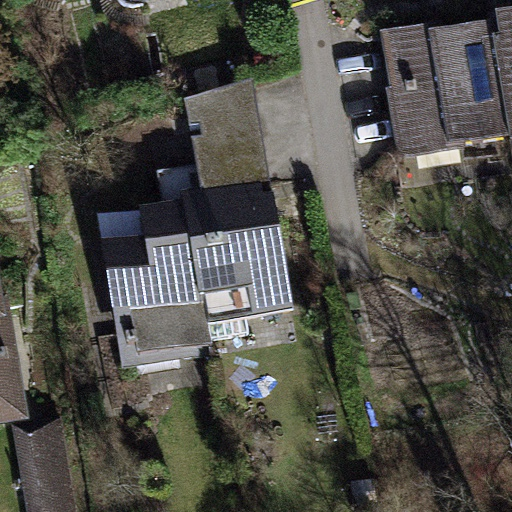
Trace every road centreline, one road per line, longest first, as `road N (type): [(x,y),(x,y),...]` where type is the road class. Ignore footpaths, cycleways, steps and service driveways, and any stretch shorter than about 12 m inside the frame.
road 1 (residential): [(352,247),(314,0)]
road 2 (track): [(352,247),(511,318)]
